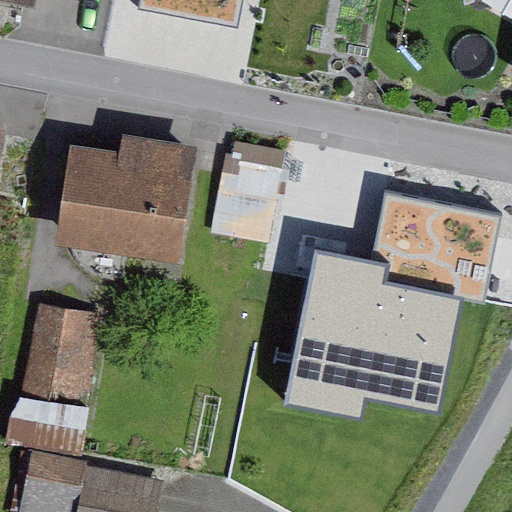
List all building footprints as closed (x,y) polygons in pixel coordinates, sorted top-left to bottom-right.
[(326,0),(224,0),(222,6),(313,37),(326,0)] [(0,177),(8,123),(0,121),(0,177)] [(275,222),(292,131),(235,121),(219,212),(275,222)] [(301,135),(288,185),(314,192),(328,142),(301,135)] [(177,147),(69,141),(64,237),(172,243),(177,147)] [(435,177),(339,162),(316,311),(412,326),(435,177)] [(103,301),(44,297),(39,382),(98,385),(103,301)] [(155,511),(158,471),(74,466),(71,511),(155,511)]
